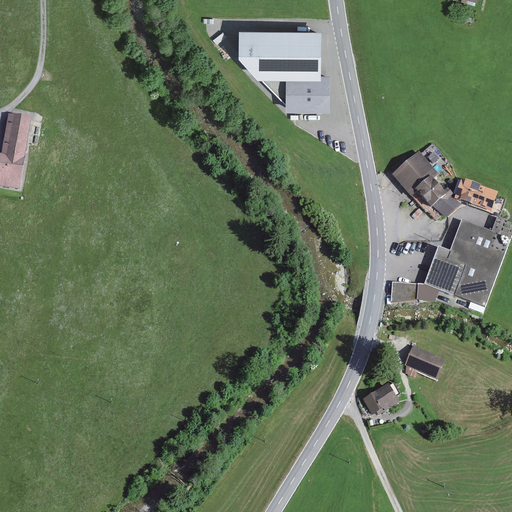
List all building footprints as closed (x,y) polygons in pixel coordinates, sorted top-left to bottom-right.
[(320,34),(240,35),(240,57),(292,112),(328,112),(329,79),(320,80),(320,34)] [(0,185),(19,189),(30,120),(9,116),(3,154),(0,153),(0,185)] [(420,149),(392,175),(403,187),(413,197),(421,190),(446,217),(459,205),(437,182),(444,175),(420,149)] [(503,195),(463,181),(456,201),(496,215),(503,195)] [(511,235),(511,223),(497,218),(492,231),(464,221),(452,253),(441,249),(427,284),(423,284),(393,283),(392,303),(417,299),(434,302),(436,296),(438,290),(484,307),(511,235)] [(446,359),(415,345),(406,365),(437,378),(446,359)] [(400,403),(389,385),(365,399),(375,417),(400,403)]
